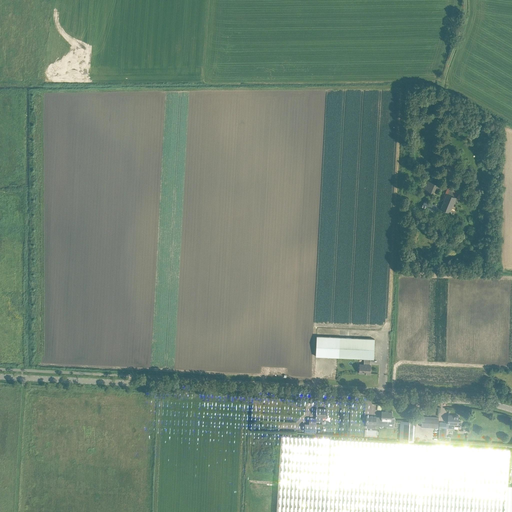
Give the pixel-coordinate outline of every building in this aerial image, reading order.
[(422,191),(432,195),(437,184),(427,180),(422,191)] [(449,212),(455,199),(458,191),(462,192),(462,191),(451,186),(449,189),(440,209),(449,212)] [(316,336),(315,356),(316,356),(339,357),(364,358),(370,359),(374,359),(375,339),(340,337),(316,336)] [(358,367),(358,370),(359,370),(359,373),(367,373),(367,374),(370,374),(370,365),(369,365),(370,359),(364,358),(364,364),(360,364),(360,366),(358,367)] [(326,408),(316,408),(316,416),(319,416),(319,421),(322,421),(323,416),(326,417),(326,415),(327,415),(327,414),(326,414),(326,408)] [(366,416),(366,423),(387,425),(387,427),(393,427),(394,423),(395,423),(395,418),(392,418),(392,412),(382,411),(382,417),(366,416)] [(458,421),(458,415),(448,415),(448,423),(439,422),(439,440),(446,441),(447,428),(454,429),(454,426),(461,427),(461,422),(458,421)] [(439,418),(422,416),(421,427),(438,428),(439,418)] [(310,418),(309,424),(305,424),(305,432),(315,432),(316,418),(310,418)] [(415,421),(404,421),(400,421),(399,441),(403,441),(413,441),(415,421)] [(281,436),(277,511),(511,511),(511,485),(507,485),(509,449),(421,444),(332,439),(281,436)]
